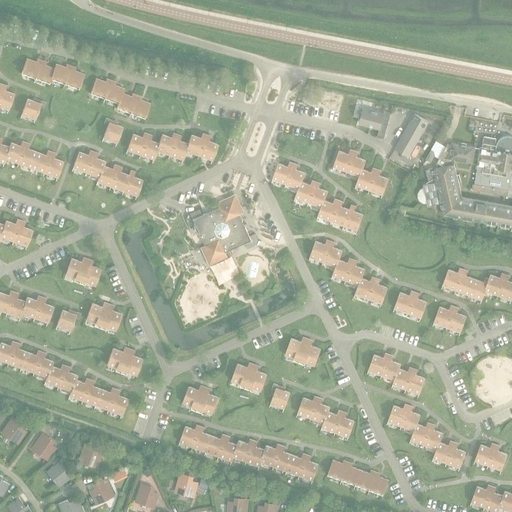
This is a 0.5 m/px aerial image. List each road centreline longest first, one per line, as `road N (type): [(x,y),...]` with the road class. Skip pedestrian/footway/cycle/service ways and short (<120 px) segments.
road 1 (tertiary): [(79,0),(290,68),(511,111)]
road 2 (tertiary): [(511,80),(123,0)]
